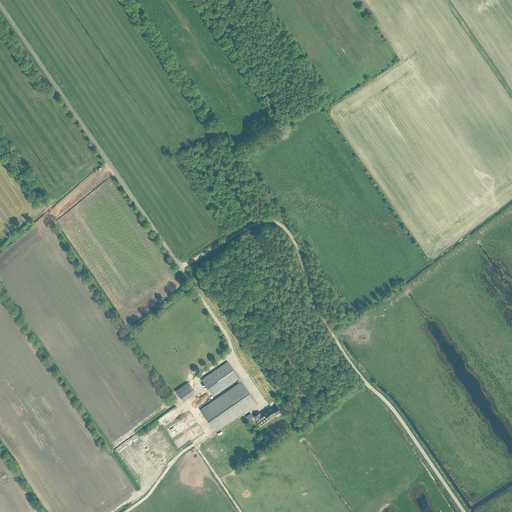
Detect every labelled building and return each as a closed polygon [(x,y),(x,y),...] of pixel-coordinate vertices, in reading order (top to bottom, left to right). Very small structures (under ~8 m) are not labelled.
[(273,332),(276,337),(281,334),(278,329),(273,332)] [(237,379),(239,382),(200,409),(215,432),(256,404),(227,361),(201,379),(213,396),(237,379)] [(175,391),(182,401),(194,393),(187,382),(175,391)] [(257,422),(266,416),(268,419),(276,414),(277,416),(281,413),(277,406),(272,409),(271,407),(264,412),(263,411),(260,413),(260,412),(253,416),(257,422)] [(170,430),(173,434),(189,424),(185,417),(171,426),(172,429),(170,430)] [(181,445),(197,433),(193,428),(177,440),(181,445)]
